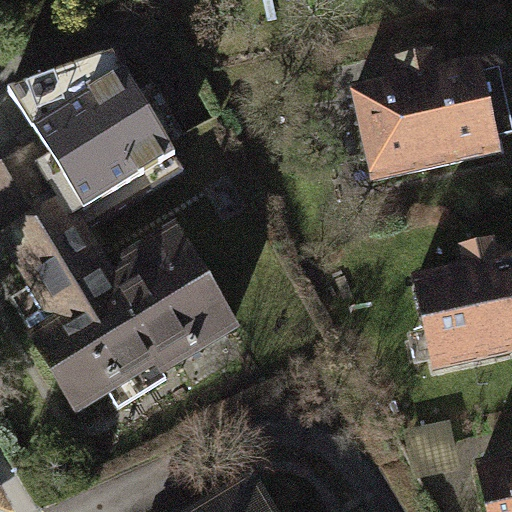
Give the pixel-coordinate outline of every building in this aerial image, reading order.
[(44,167),(0,191),(0,323),(60,431),(239,331),(184,233),(124,266),(94,213),(180,166),(116,51),(12,109),(44,167)] [(485,67),(364,92),(383,182),(504,157),(485,67)] [(511,248),(407,275),(437,391),(511,372),(511,248)] [(511,511),(511,456),(483,463),(494,511),(511,511)] [(269,511),(258,491),(219,511),(269,511)]
